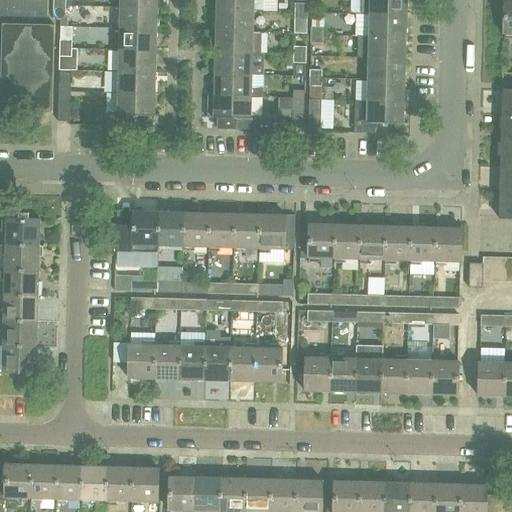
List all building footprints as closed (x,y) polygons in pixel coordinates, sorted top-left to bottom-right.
[(0,0),(0,121),(0,122),(1,112),(53,113),(55,25),(48,25),(48,0),(0,0)] [(119,0),(121,2),(121,7),(157,8),(157,0),(119,0)] [(217,0),(217,10),(254,11),(263,11),(263,0),(217,0)] [(360,0),(360,15),(370,15),(406,16),(406,0),(360,0)] [(511,35),(511,0),(504,0),(503,35),(511,35)] [(295,12),(307,12),(308,4),(296,4),(295,12)] [(66,13),(66,5),(54,5),(54,13),(54,20),(61,20),(61,26),(68,26),(69,19),(66,13)] [(157,30),(157,8),(121,7),(120,29),(157,30)] [(217,10),(217,31),(253,32),(254,11),(217,10)] [(307,12),(295,12),(295,20),(307,20),(307,12)] [(406,38),(406,16),(370,15),(370,37),(406,38)] [(72,49),(72,41),(73,27),(68,26),(61,26),(60,49),(72,49)] [(311,35),(323,36),(323,28),(311,27),(311,35)] [(157,30),(120,29),(120,50),(156,51),(157,30)] [(261,33),(253,32),(217,31),(216,53),(253,54),(261,54),(261,33)] [(323,36),(311,35),(311,43),(323,44),(323,36)] [(406,38),(370,37),(358,37),(358,58),(369,58),(405,59),(406,38)] [(294,55),(306,55),(306,47),(294,47),(294,55)] [(72,71),(72,49),(60,49),(60,71),(72,71)] [(156,73),(156,51),(120,50),(119,72),(156,73)] [(216,53),(216,75),(252,76),(253,54),(216,53)] [(306,55),(294,55),(294,63),(306,63),(306,55)] [(405,81),(405,59),(369,58),(368,80),(405,81)] [(310,79),(322,79),(322,71),(310,70),(310,79)] [(60,71),(59,92),(71,92),(72,71),(60,71)] [(155,95),(156,73),(119,72),(119,94),(155,95)] [(511,84),(511,73),(503,74),(502,84),(511,84)] [(215,96),(251,97),(263,98),(264,88),(252,88),(252,76),(216,75),(215,96)] [(322,79),(310,79),(310,86),(322,87),(322,79)] [(404,103),(405,81),(368,80),(368,102),(404,103)] [(293,98),(305,99),(305,91),(293,90),(293,98)] [(511,90),(502,91),(502,116),(511,116),(511,90)] [(71,92),(59,92),(58,122),(70,122),(71,92)] [(155,95),(119,94),(118,116),(155,117),(155,95)] [(251,120),(251,97),(215,96),(210,96),(209,119),(217,119),(217,129),(256,130),(256,120),(251,120)] [(304,128),(305,99),(293,98),(292,122),(292,128),(304,128)] [(309,129),(321,129),(322,100),(310,100),(309,129)] [(355,132),(377,133),(377,124),(404,125),(404,103),(368,102),(355,101),(355,132)] [(511,141),(511,116),(502,116),(501,141),(511,141)] [(511,166),(511,141),(501,141),(501,167),(511,166)] [(511,166),(501,167),(500,192),(511,192),(511,166)] [(511,217),(511,192),(500,192),(499,217),(511,217)] [(158,253),(158,247),(158,212),(133,212),(133,227),(117,226),(116,252),(158,253)] [(158,247),(183,248),(184,213),(158,212),(158,247)] [(184,213),(183,248),(208,248),(209,214),(184,213)] [(208,248),(234,249),(234,214),(209,214),(208,248)] [(234,249),(259,250),(260,215),(234,214),(234,249)] [(260,215),(259,250),(284,250),(285,215),(260,215)] [(6,221),(5,247),(40,248),(41,222),(6,221)] [(308,259),(334,260),(335,225),(309,225),(308,259)] [(361,226),(335,225),(334,260),(360,261),(361,226)] [(360,261),(385,261),(386,227),(361,226),(360,261)] [(385,261),(411,262),(412,227),(386,227),(385,261)] [(412,227),(411,262),(436,263),(437,228),(412,227)] [(436,263),(462,263),(463,229),(437,228),(436,263)] [(40,248),(5,247),(5,272),(40,273),(40,248)] [(483,258),(483,263),(482,281),(493,282),(493,258),(483,258)] [(493,282),(505,282),(506,258),(493,258),(493,282)] [(482,288),(482,281),(483,263),(469,263),(469,288),(482,288)] [(5,272),(4,297),(39,298),(40,273),(5,272)] [(130,293),(131,282),(131,276),(116,276),(115,293),(130,293)] [(156,294),(157,283),(132,282),(131,293),(156,294)] [(156,294),(182,294),(182,284),(157,283),(156,294)] [(207,284),(182,284),(182,294),(207,295),(207,284)] [(207,284),(207,295),(232,296),(233,285),(207,284)] [(258,285),(233,285),(232,296),(258,296),(258,285)] [(284,286),(258,285),(258,296),(283,297),(284,286)] [(333,304),(334,293),(308,293),(308,303),(333,304)] [(359,294),(334,293),(333,304),(359,305),(359,294)] [(384,295),(369,294),(359,294),(359,305),(384,305),(384,295)] [(410,295),(384,295),(384,305),(410,306),(410,295)] [(435,296),(410,295),(410,306),(435,307),(435,296)] [(435,307),(459,307),(460,296),(435,296),(435,307)] [(4,297),(3,322),(38,323),(39,298),(4,297)] [(157,311),(157,300),(131,299),(131,310),(157,311)] [(182,301),(157,300),(157,311),(182,311),(182,301)] [(182,311),(207,312),(208,301),(182,301),(182,311)] [(207,312),(233,313),(233,302),(208,301),(207,312)] [(233,313),(258,313),(258,302),(233,302),(233,313)] [(283,303),(258,302),(258,313),(283,314),(283,303)] [(307,322),(332,322),(333,311),(308,310),(307,322)] [(358,311),(333,311),(332,322),(358,323),(358,311)] [(358,323),(384,324),(384,312),(358,311),(358,323)] [(409,313),(384,312),(384,324),(409,324),(409,313)] [(409,324),(435,325),(435,313),(409,313),(409,324)] [(460,314),(435,313),(435,325),(459,326),(460,314)] [(506,316),(481,316),(481,326),(506,327),(506,316)] [(3,322),(3,347),(38,348),(38,323),(3,322)] [(220,348),(207,347),(206,382),(231,383),(232,348),(231,348),(231,338),(220,338),(220,348)] [(131,345),(131,346),(130,380),(155,381),(156,346),(131,345)] [(181,347),(156,346),(155,381),(180,382),(181,347)] [(37,374),(38,348),(3,347),(2,373),(5,373),(17,373),(28,374),(28,375),(37,374)] [(181,347),(180,382),(206,382),(207,347),(181,347)] [(257,349),(232,348),(231,383),(256,384),(257,349)] [(282,349),(257,349),(256,384),(282,384),(282,349)] [(305,393),(331,394),(332,359),(306,358),(305,393)] [(357,359),(332,359),(331,394),(356,394),(357,359)] [(357,359),(356,394),(382,395),(383,360),(357,359)] [(408,360),(383,360),(382,395),(407,395),(408,360)] [(434,361),(408,360),(407,395),(433,396),(434,361)] [(459,397),(459,362),(434,361),(433,396),(459,397)] [(479,362),(478,397),(504,397),(505,363),(479,362)] [(17,373),(5,373),(4,397),(16,397),(17,373)] [(28,375),(28,374),(17,373),(16,397),(27,398),(28,375)] [(5,498),(31,499),(32,464),(7,463),(6,477),(6,488),(5,498)] [(58,465),(32,464),(31,499),(56,500),(58,465)] [(82,501),(83,466),(58,465),(56,500),(82,501)] [(108,467),(83,466),(82,501),(107,501),(108,467)] [(133,467),(108,467),(107,501),(132,502),(133,467)] [(159,468),(133,467),(132,502),(158,503),(159,468)] [(179,511),(195,511),(196,477),(170,477),(169,511),(179,511)] [(220,511),(221,478),(196,477),(195,511),(220,511)] [(245,511),(247,479),(221,478),(220,511),(245,511)] [(271,511),(272,480),(247,479),(245,511),(271,511)] [(296,511),(297,481),(272,480),(271,511),(296,511)] [(322,511),(323,482),(297,481),(296,511),(322,511)] [(334,511),(359,511),(360,482),(335,482),(334,511)] [(384,511),(386,483),(360,482),(359,511),(384,511)] [(384,511),(410,511),(411,484),(386,483),(384,511)] [(435,511),(437,484),(411,484),(410,511),(435,511)] [(461,511),(462,485),(437,484),(435,511),(461,511)] [(486,511),(487,508),(487,496),(487,486),(462,485),(461,511),(486,511)] [(511,496),(487,496),(487,508),(511,509),(511,496)]
